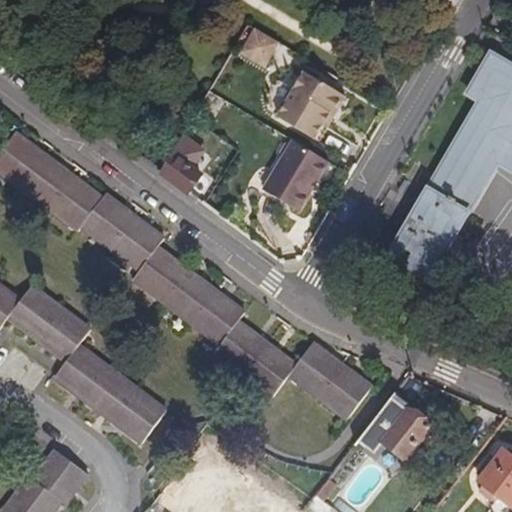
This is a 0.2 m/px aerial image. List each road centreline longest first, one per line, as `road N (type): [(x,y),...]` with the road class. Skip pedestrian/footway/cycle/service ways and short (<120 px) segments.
road 1 (residential): [(0,81),(297,300)]
road 2 (residential): [(486,0),(297,300)]
road 3 (residential): [(297,300),(511,398)]
road 4 (residential): [(0,394),(92,450),(116,478),(109,511)]
